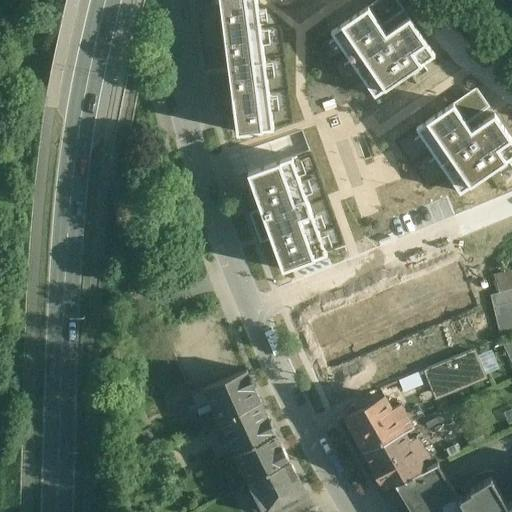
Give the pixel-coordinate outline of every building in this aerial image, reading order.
[(219,0),(237,133),(274,128),(257,0),(219,0)] [(368,5),(330,31),(375,95),(435,53),(408,16),(386,31),(368,5)] [(454,102),(416,127),(460,192),(511,156),(511,136),(495,112),(472,128),(454,102)] [(292,156),(247,173),(283,270),(328,253),(292,156)] [(447,200),(391,222),(397,240),(454,217),(447,200)] [(511,290),(490,295),(502,339),(511,336),(511,290)] [(310,363),(325,403),(427,362),(414,329),(347,355),(345,350),(310,363)] [(165,334),(146,342),(167,390),(185,382),(165,334)] [(511,339),(503,344),(511,362),(511,339)] [(426,372),(438,401),(487,381),(475,352),(426,372)] [(247,370),(205,388),(213,407),(219,421),(261,402),(247,370)] [(167,390),(165,391),(170,404),(191,394),(186,382),(185,382),(167,390)] [(370,404),(361,409),(361,408),(345,418),(357,439),(357,442),(358,444),(362,448),(363,450),(404,431),(404,432),(412,427),(400,406),(393,410),(386,398),(371,406),(370,404)] [(261,402),(219,421),(222,426),(234,452),(275,433),(261,402)] [(213,407),(206,410),(212,424),(219,421),(213,407)] [(219,421),(212,424),(214,430),(222,426),(219,421)] [(404,431),(363,450),(385,487),(395,482),(426,468),(420,458),(427,454),(416,436),(409,440),(404,432),(404,431)] [(275,433),(234,452),(249,481),(289,459),(275,433)] [(289,459),(249,481),(256,494),(250,497),(257,511),(260,511),(264,510),(265,511),(282,502),(283,504),(294,499),(293,496),(305,489),(289,459)] [(491,477),(470,489),(471,491),(459,498),(438,462),(426,468),(395,482),(398,487),(413,511),(511,511),(511,501),(508,504),(491,477)]
